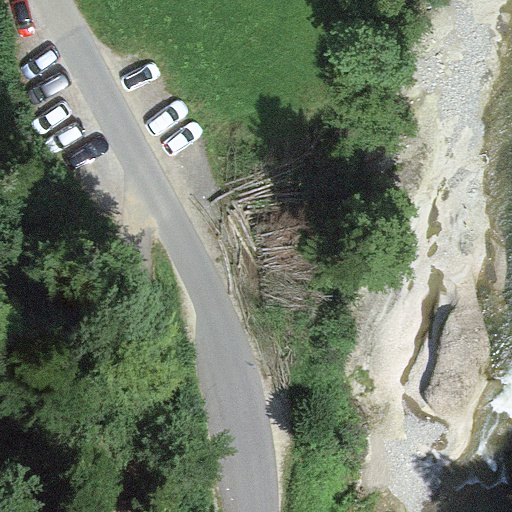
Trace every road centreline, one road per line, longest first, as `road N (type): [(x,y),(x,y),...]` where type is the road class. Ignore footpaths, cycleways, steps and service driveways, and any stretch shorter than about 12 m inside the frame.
road 1 (track): [(55,0),(190,248),(226,336),(259,511)]
road 2 (track): [(142,159),(130,511)]
